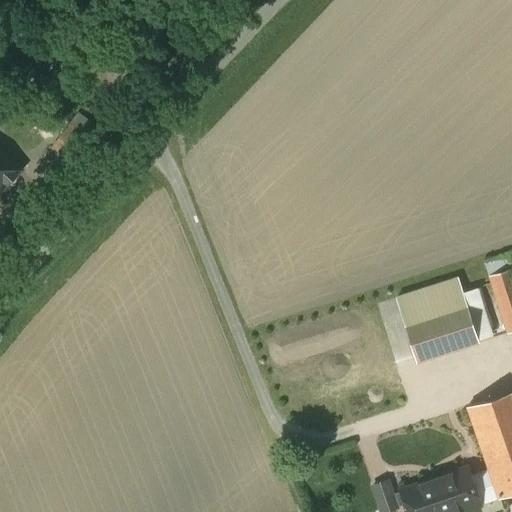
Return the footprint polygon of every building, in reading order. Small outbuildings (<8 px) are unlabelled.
[(96,142),(71,124),(54,147),(79,165),(96,142)] [(0,150),(0,191),(20,170),(0,150)] [(485,260),(490,276),(511,268),(511,252),(511,251),(485,260)] [(511,268),(490,276),(508,333),(511,331),(511,268)] [(458,278),(396,298),(404,322),(466,302),(463,292),(458,278)] [(463,292),(466,302),(479,342),(494,336),(479,288),(463,292)] [(466,302),(404,322),(417,362),(479,342),(466,302)] [(511,392),(467,407),(489,470),(498,497),(499,498),(511,493),(511,392)] [(468,468),(401,491),(407,509),(405,511),(454,511),(480,503),(471,477),(468,468)] [(489,470),(471,477),(480,503),(498,497),(489,470)] [(388,481),(373,486),(381,511),(382,511),(397,507),(388,481)]
